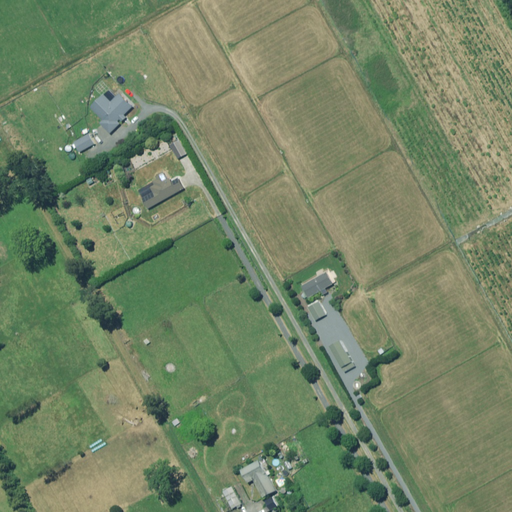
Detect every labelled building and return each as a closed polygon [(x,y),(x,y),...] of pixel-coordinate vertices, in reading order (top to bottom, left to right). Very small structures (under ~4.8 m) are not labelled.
[(112,133),(122,123),(120,121),(122,119),(125,121),(128,117),(126,115),(135,106),(121,93),(113,101),(106,94),(92,107),(105,120),(102,123),(112,133)] [(98,144),(92,133),(75,143),(78,148),(80,146),(83,152),(98,144)] [(189,153),(181,139),(172,145),(180,159),(189,153)] [(159,182),(140,192),(150,209),(186,189),(180,178),(171,183),(165,172),(157,177),(159,182)] [(304,286),(311,298),(335,284),(328,272),(318,278),(317,276),(312,279),(313,280),(304,286)] [(328,314),(320,302),(309,308),(317,321),(328,314)] [(356,366),(342,341),(332,347),(346,372),(356,366)] [(182,423),(179,418),(173,422),(177,426),(182,423)] [(278,491),(270,476),(274,474),(271,470),(270,471),(265,462),(263,463),(262,461),(244,471),(251,483),(256,480),(266,498),(278,491)] [(243,504),(234,487),(225,491),(232,503),(229,505),(231,510),(243,504)] [(267,511),(271,511),(273,511),(274,511),(278,511),(284,509),(276,496),(268,501),(270,505),(265,508),(267,511)]
